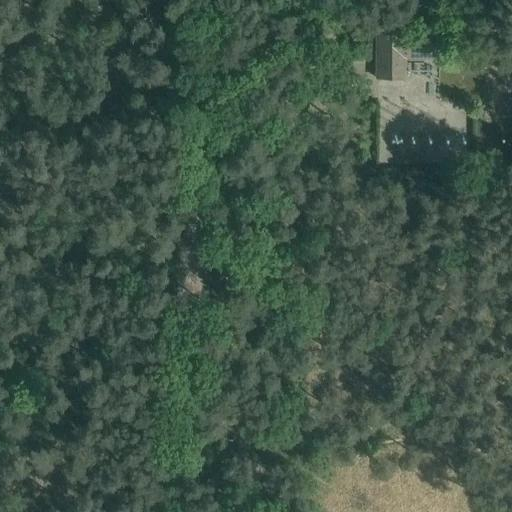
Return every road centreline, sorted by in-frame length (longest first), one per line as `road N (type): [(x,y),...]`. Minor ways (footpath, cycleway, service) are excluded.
road 1 (track): [(203,60),(179,511)]
road 2 (unclassified): [(173,418),(193,96),(208,0)]
